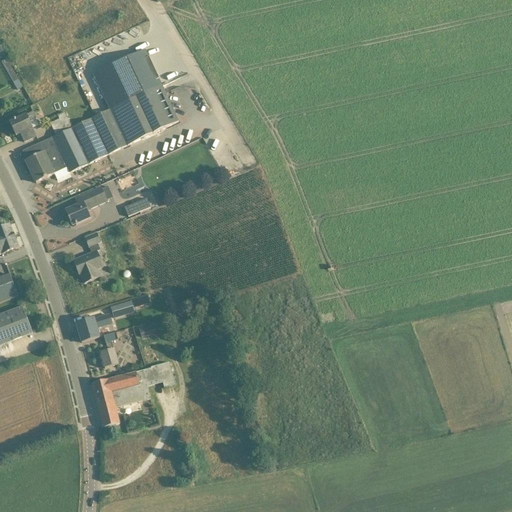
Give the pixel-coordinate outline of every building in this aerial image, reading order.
[(70,174),(87,166),(125,148),(179,123),(163,88),(144,51),(94,75),(111,112),(34,147),(39,145),(43,153),(27,161),(26,161),(26,163),(25,164),(24,166),(28,176),(31,177),(33,176),(36,183),(45,179),(54,175),(54,174),(61,171),(67,168),(70,174)] [(7,60),(1,63),(17,92),(23,88),(7,60)] [(36,119),(33,112),(10,123),(16,137),(21,135),(24,143),(36,137),(29,122),(36,119)] [(50,124),(56,136),(72,128),(67,118),(65,113),(57,116),(59,120),(50,124)] [(90,218),(87,212),(108,203),(101,189),(76,200),(79,206),(66,211),(73,226),(76,225),(76,226),(77,225),(77,224),(90,218)] [(124,209),(128,218),(150,209),(147,200),(124,209)] [(10,225),(0,229),(0,256),(19,249),(10,225)] [(90,249),(98,245),(101,244),(97,233),(85,239),(89,249),(90,249)] [(81,276),(85,285),(101,278),(97,270),(103,267),(97,252),(74,262),(78,273),(80,277),(81,276)] [(10,275),(0,278),(0,346),(33,334),(22,308),(0,316),(0,303),(18,296),(10,275)] [(111,308),(114,319),(139,312),(136,300),(111,308)] [(76,325),(82,343),(99,338),(96,329),(111,324),(108,316),(93,321),(92,320),(86,322),(76,325)] [(139,329),(142,338),(166,330),(163,321),(139,329)] [(118,340),(116,333),(104,337),(108,352),(100,354),(105,369),(119,365),(114,350),(111,342),(118,340)] [(115,409),(151,400),(148,387),(163,384),(164,388),(175,385),(170,363),(151,368),(151,369),(137,373),(92,384),(103,429),(119,425),(115,409)]
